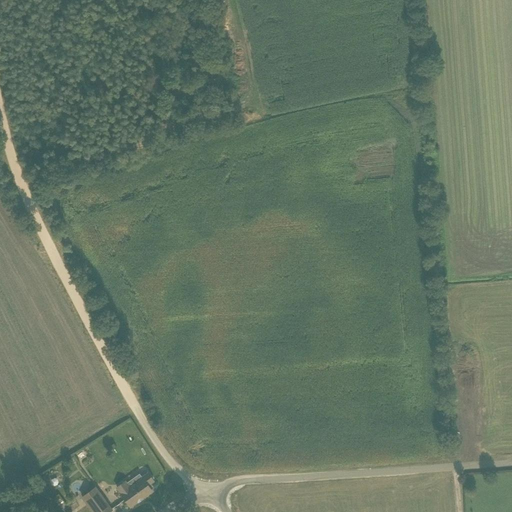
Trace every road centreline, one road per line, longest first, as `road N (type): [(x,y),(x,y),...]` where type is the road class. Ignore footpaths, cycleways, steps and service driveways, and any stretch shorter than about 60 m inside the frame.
road 1 (track): [(206,490),(162,446),(70,290),(28,209),(0,119)]
road 2 (unclassified): [(511,463),(233,479),(206,490)]
